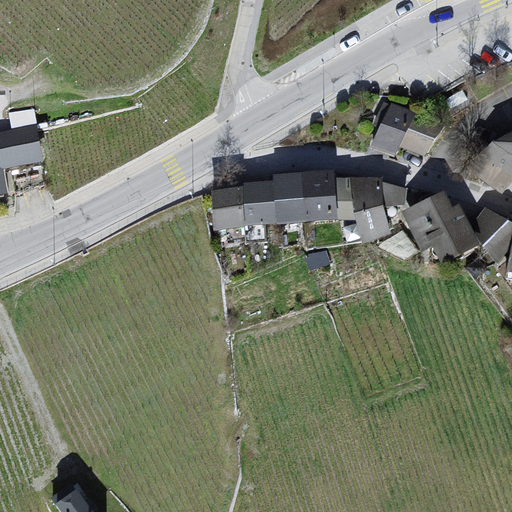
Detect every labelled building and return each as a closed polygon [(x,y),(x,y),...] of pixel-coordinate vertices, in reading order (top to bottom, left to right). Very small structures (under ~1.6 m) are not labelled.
[(398,106),(375,152),(417,172),(451,137),(398,106)] [(49,165),(41,130),(0,136),(0,200),(16,198),(10,173),(49,165)] [(511,141),(500,147),(511,156),(511,141)] [(416,196),(358,176),(369,248),(399,241),(392,211),(411,213),(416,196)] [(340,177),(279,178),(280,186),(287,226),(287,228),(347,224),(340,177)] [(280,186),(212,197),(222,235),(287,226),(280,186)] [(451,198),(407,216),(422,253),(438,249),(449,272),(488,249),(468,212),(458,215),(451,198)] [(103,511),(87,491),(64,509),(66,511),(103,511)]
